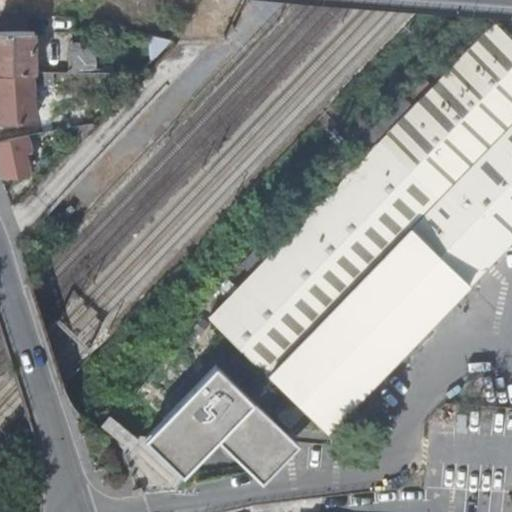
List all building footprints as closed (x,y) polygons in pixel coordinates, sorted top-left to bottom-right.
[(211,317),(213,319),(246,351),(328,428),(511,237),(511,38),(496,22),(415,106),(404,96),(363,138),(374,149),(313,212),(302,201),(242,265),(252,274),(211,317)] [(0,72),(32,73),(35,73),(34,31),(0,31),(0,72)] [(89,72),(97,72),(97,40),(68,40),(69,70),(56,70),(56,95),(89,95),(89,72)] [(54,80),(54,73),(35,73),(32,73),(32,75),(0,77),(0,122),(35,120),(32,80),(54,80)] [(27,135),(0,140),(0,154),(4,176),(27,171),(23,152),(31,151),(27,135)] [(222,358),(146,437),(187,475),(222,439),(266,480),(303,441),(258,398),(261,395),(222,358)]
